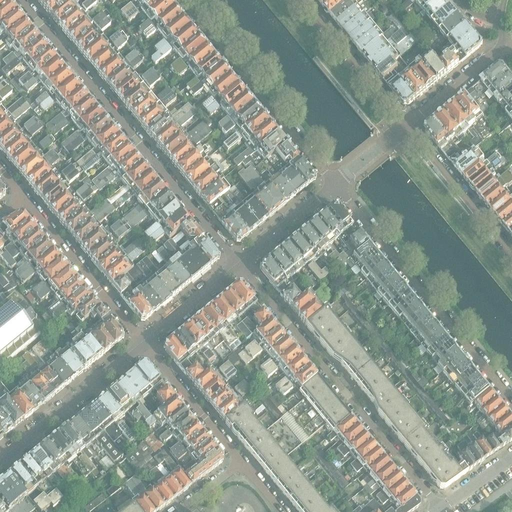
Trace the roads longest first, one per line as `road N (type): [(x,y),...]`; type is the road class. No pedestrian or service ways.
road 1 (residential): [(238,266),(22,0)]
road 2 (residential): [(439,509),(238,266)]
road 3 (residential): [(336,184),(511,400)]
road 4 (residential): [(182,0),(336,184)]
road 5 (residential): [(24,197),(142,344)]
road 6 (residential): [(0,461),(142,344)]
road 7 (residential): [(511,254),(405,125)]
road 8 (residential): [(405,125),(302,0)]
road 9 (residential): [(142,344),(240,462)]
road 10 (residential): [(505,44),(405,125)]
road 11 (residential): [(238,266),(336,184)]
road 12 (residential): [(142,344),(238,266)]
